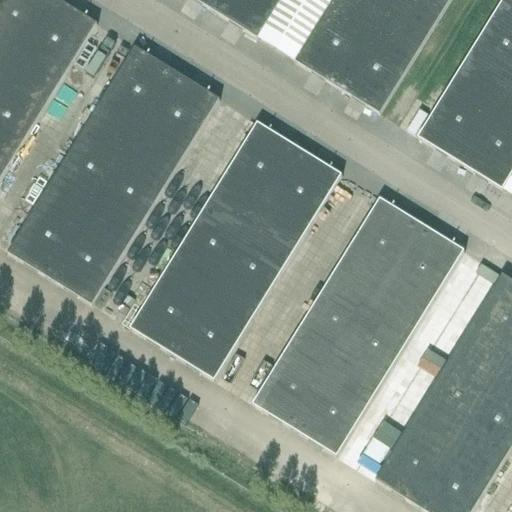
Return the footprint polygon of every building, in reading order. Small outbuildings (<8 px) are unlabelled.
[(0,0),(0,91),(56,1),(54,0),(0,0)] [(190,0),(195,3),(216,16),(225,0),(190,0)] [(225,0),(216,16),(236,28),(258,42),(284,0),(225,0)] [(284,0),(258,42),(296,65),(336,0),(284,0)] [(318,78),(339,91),(395,0),(336,0),(296,65),(318,78)] [(395,0),(339,91),(358,103),(381,117),(453,0),(395,0)] [(441,155),(461,167),(511,84),(511,0),(506,0),(437,112),(419,141),(441,155)] [(56,1),(0,91),(0,185),(98,27),(75,13),(56,1)] [(9,256),(51,283),(178,77),(158,64),(136,51),(9,256)] [(178,77),(51,283),(93,309),(221,103),(198,89),(178,77)] [(511,84),(461,167),(480,179),(503,193),(511,179),(511,84)] [(131,332),(173,358),(301,153),(281,140),(259,126),(131,332)] [(301,153),(173,358),(215,385),(343,179),(321,165),(301,153)] [(511,179),(503,193),(511,198),(511,179)] [(253,408),(296,434),(423,228),(403,216),(381,202),(253,408)] [(423,228),(296,434),(338,460),(465,254),(444,241),(423,228)] [(376,484),(418,510),(511,358),(511,283),(504,278),(376,484)] [(511,358),(418,510),(421,511),(474,511),(511,452),(511,358)]
